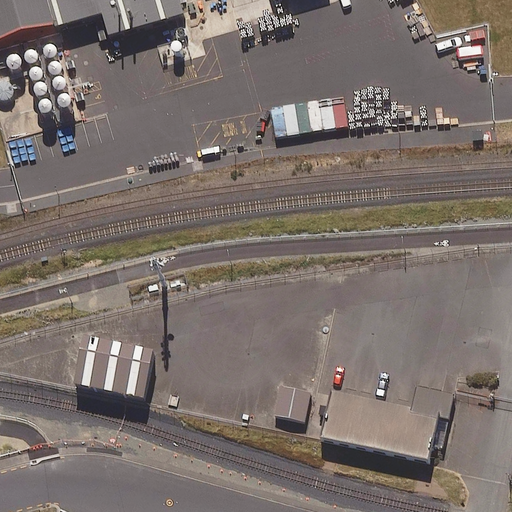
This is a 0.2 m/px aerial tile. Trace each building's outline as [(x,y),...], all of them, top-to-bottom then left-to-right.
[(0,0),(0,42),(101,14),(108,36),(186,13),(182,0),(0,0)] [(44,54),(45,56),(48,57),(50,58),(52,57),(55,56),(56,54),(57,52),(58,49),(57,47),(55,45),(54,43),(51,43),(49,43),(46,43),(44,45),(43,47),(42,49),(43,52),(44,54)] [(25,61),(27,63),(29,64),(32,64),(34,64),(36,63),(38,61),(39,59),(39,56),(38,54),(37,52),(35,50),(33,49),(30,49),(28,50),(26,52),(25,54),(24,56),(24,59),(25,61)] [(7,65),(9,67),(11,68),(14,68),(16,68),(18,67),(20,65),(21,62),(21,60),(20,58),(19,56),(17,54),(15,53),(12,53),(10,54),(8,56),(7,58),(6,60),(6,63),(7,65)] [(48,72),(50,73),(52,75),(54,75),(57,75),(59,73),(61,71),(62,69),(62,67),(61,64),(60,62),(58,61),(55,60),(53,60),(51,61),(49,62),(47,64),(47,67),(47,69),(48,72)] [(30,78),(31,80),(34,81),(36,81),(39,81),(41,79),(42,78),(43,75),(44,73),(43,70),(42,68),(40,67),(37,66),(35,66),(32,67),(30,68),(29,70),(28,73),(29,75),(30,78)] [(53,87),(55,89),(57,90),(60,91),(62,90),(64,89),(66,87),(67,85),(67,82),(66,80),(65,78),(63,76),(61,76),(58,76),(56,76),(54,78),(53,80),(52,83),(52,85),(53,87)] [(33,93),(35,95),(37,96),(40,96),(42,96),(45,94),(46,93),(47,90),(47,88),(47,85),(45,83),(43,82),(41,81),(39,81),(36,82),(34,83),(33,85),(32,88),(32,90),(33,93)] [(57,105),(59,107),(61,108),(64,108),(66,108),(69,107),(70,105),(71,103),(71,100),(71,98),(69,96),(67,94),(65,93),(63,93),(60,94),(58,96),(57,98),(56,100),(56,103),(57,105)] [(39,110),(41,112),(43,113),(46,114),(48,113),(50,112),(52,110),(53,108),(53,105),(52,103),(51,101),(49,99),(47,99),(44,99),(42,100),(40,101),(39,103),(38,106),(38,108),(39,110)] [(158,356),(87,342),(78,391),(148,405),(158,356)] [(311,394),(281,388),(275,417),(306,423),(311,394)] [(443,421),(334,396),(324,439),(433,465),(443,421)]
